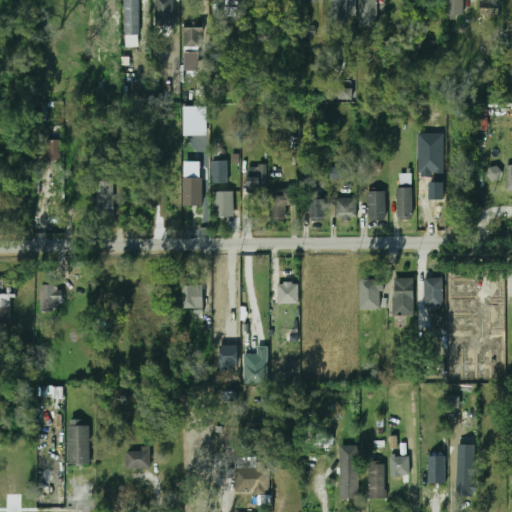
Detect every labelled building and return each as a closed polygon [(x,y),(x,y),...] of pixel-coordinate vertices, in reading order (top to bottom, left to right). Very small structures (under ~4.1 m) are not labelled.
[(139,0),(123,0),(123,35),(139,35),(139,0)] [(172,0),(155,0),(155,29),(172,29),(172,0)] [(331,0),(331,35),(350,35),(350,0),(331,0)] [(359,0),(359,22),(376,22),(376,0),(359,0)] [(464,0),(447,0),(448,20),(457,19),(457,15),(465,14),(464,0)] [(499,2),(481,1),(481,16),(499,16),(499,2)] [(183,52),(204,52),(204,28),(183,28),(183,52)] [(328,99),(353,99),(353,85),(328,85),(328,99)] [(185,135),(208,135),(207,107),(184,107),(185,135)] [(60,159),(60,140),(46,140),(46,159),(60,159)] [(202,161),(184,162),(184,206),(203,206),(202,161)] [(214,213),(229,213),(229,161),(214,161),(214,213)] [(264,214),(264,166),(248,165),(248,214),(264,214)] [(490,181),(502,180),(500,166),(488,167),(490,181)] [(342,168),(331,167),(331,179),(341,180),(342,168)] [(114,182),(96,182),(97,216),(115,216),(114,182)] [(397,219),(412,219),(412,188),(397,188),(397,219)] [(288,222),(288,192),(272,191),(271,222),(288,222)] [(386,191),(367,191),(367,219),(386,219),(386,191)] [(334,198),(334,220),(356,220),(356,198),(334,198)] [(326,221),(326,199),(309,199),(309,221),(326,221)] [(414,278),(394,278),(394,316),(414,316),(414,278)] [(424,279),(424,308),(443,308),(443,279),(424,279)] [(0,322),(11,323),(12,297),(15,297),(15,281),(0,280),(0,322)] [(380,308),(380,280),(360,280),(360,308),(380,308)] [(500,293),(493,293),(493,280),(476,280),(476,319),(499,320),(500,293)] [(277,283),(277,303),(299,303),(299,283),(277,283)] [(41,285),(42,311),(56,311),(56,301),(61,301),(61,284),(41,285)] [(202,285),(189,285),(189,308),(202,308),(202,285)] [(269,347),(258,346),(258,354),(245,354),(245,384),(268,384),(269,347)] [(68,464),(90,464),(90,426),(68,426),(68,464)] [(340,499),(359,499),(359,446),(340,446),(340,499)] [(126,469),(150,469),(150,449),(126,449),(126,469)] [(429,456),(429,484),(446,483),(446,456),(429,456)] [(409,475),(409,457),(391,457),(391,475),(409,475)] [(386,499),(386,464),(369,464),(369,499),(386,499)] [(458,464),(458,496),(474,496),(474,464),(458,464)] [(270,492),(270,467),(235,467),(235,492),(270,492)]
